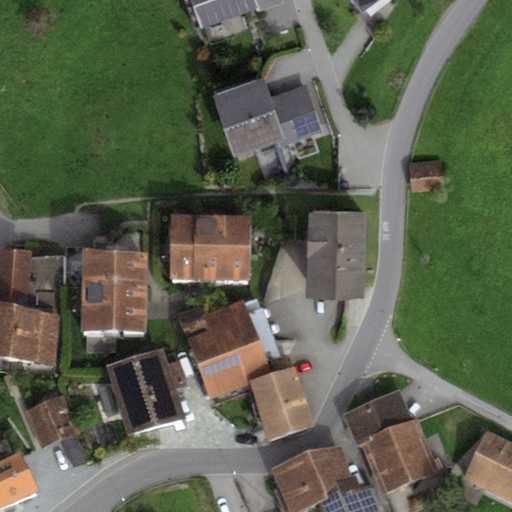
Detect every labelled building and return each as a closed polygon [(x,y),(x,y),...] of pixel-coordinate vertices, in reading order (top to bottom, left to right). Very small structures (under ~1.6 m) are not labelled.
[(256,0),(189,0),(200,29),(259,8),(256,0)] [(283,0),(256,0),(259,8),(261,12),(285,3),(283,0)] [(351,0),(362,13),(365,11),(379,0),(351,0)] [(392,0),(379,0),(365,11),(377,24),(398,7),(392,0)] [(264,73),(212,93),(233,152),(279,135),(282,144),(323,129),(306,85),(273,97),(264,73)] [(265,180),(284,176),(278,145),(259,148),(265,180)] [(442,162),(410,164),(412,193),(443,191),(442,162)] [(366,213),(308,213),(308,299),(365,299),(366,213)] [(251,228),(171,227),(170,292),(250,293),(251,228)] [(29,262),(0,261),(0,316),(28,318),(29,262)] [(53,262),(29,262),(28,318),(52,319),(53,262)] [(149,267),(82,265),(80,345),(147,347),(149,267)] [(200,312),(177,321),(211,407),(274,382),(268,368),(243,305),(203,321),(200,312)] [(0,316),(0,369),(56,373),(59,321),(52,319),(28,318),(0,316)] [(275,385),(250,394),(268,453),(314,436),(288,359),(268,368),(274,382),(275,385)] [(162,360),(104,379),(127,447),(184,428),(162,360)] [(398,398),(338,422),(353,460),(361,457),(381,508),(443,483),(439,473),(451,468),(438,437),(422,444),(416,427),(410,429),(398,398)] [(64,399),(25,417),(42,454),(62,445),(78,438),(81,436),(64,399)] [(78,438),(62,445),(73,472),(90,465),(78,438)] [(511,449),(489,438),(465,487),(511,510),(511,449)] [(343,452),(273,479),(285,511),(378,511),(372,494),(361,498),(343,452)] [(0,511),(15,511),(38,502),(19,461),(0,471),(0,511)]
